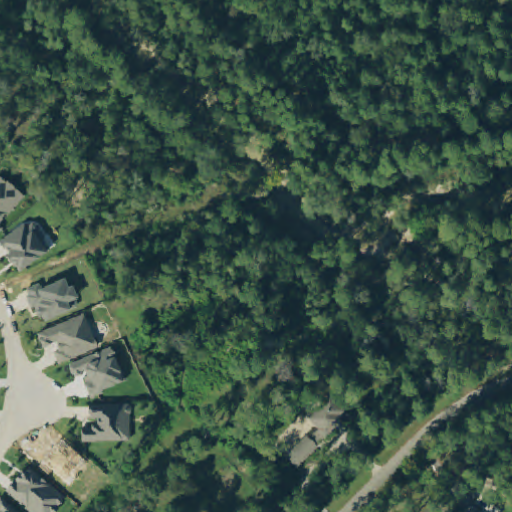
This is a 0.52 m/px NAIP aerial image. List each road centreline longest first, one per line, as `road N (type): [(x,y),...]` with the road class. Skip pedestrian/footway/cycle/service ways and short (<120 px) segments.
road 1 (residential): [(511,380),(444,418),(347,511)]
road 2 (residential): [(0,451),(14,387),(0,299)]
